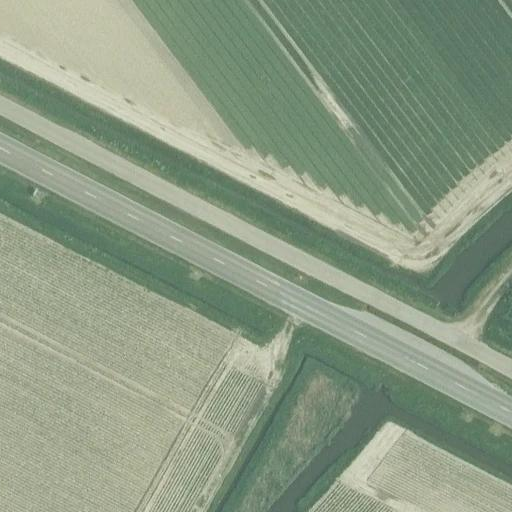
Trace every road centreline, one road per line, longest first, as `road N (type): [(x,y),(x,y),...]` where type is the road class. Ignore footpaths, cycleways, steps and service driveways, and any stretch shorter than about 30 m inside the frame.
road 1 (unclassified): [(511,371),(0,105)]
road 2 (tertiary): [(511,413),(0,149)]
